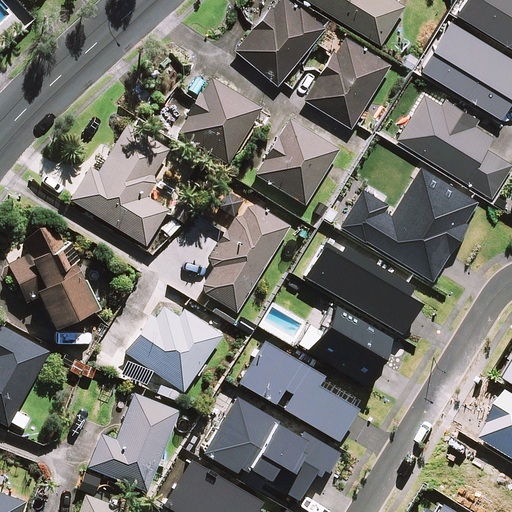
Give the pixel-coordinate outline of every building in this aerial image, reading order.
[(278,0),(276,2),(273,0),(259,0),(256,5),(264,12),(235,48),(277,82),(324,25),(293,0),(278,0)] [(312,0),(380,42),(406,1),(404,0),(312,0)] [(387,62),(341,34),(304,97),(350,125),(387,62)] [(258,108),(209,77),(176,130),(225,161),(258,108)] [(335,148),(285,118),(252,173),(301,203),(335,148)] [(85,172),(69,199),(144,245),(165,211),(143,198),(154,181),(149,178),(166,149),(126,125),(96,174),(94,177),(85,172)] [(241,200),(226,191),(215,209),(229,218),(241,200)] [(195,210),(178,198),(167,214),(184,226),(195,210)] [(286,225),(249,203),(241,217),(234,214),(223,232),(206,262),(213,266),(199,290),(234,311),(286,225)] [(72,261),(77,258),(69,241),(64,243),(50,212),(17,227),(28,253),(7,263),(23,299),(36,293),(51,326),(93,307),(72,261)] [(177,317),(156,303),(124,352),(181,390),(219,335),(182,310),(177,317)] [(0,421),(6,425),(8,421),(21,428),(27,416),(14,409),(46,351),(0,326),(0,421)] [(176,411),(132,393),(113,439),(99,433),(86,466),(144,490),(176,411)] [(0,511),(18,511),(23,502),(0,492),(0,511)] [(113,511),(115,507),(82,495),(76,511),(113,511)]
